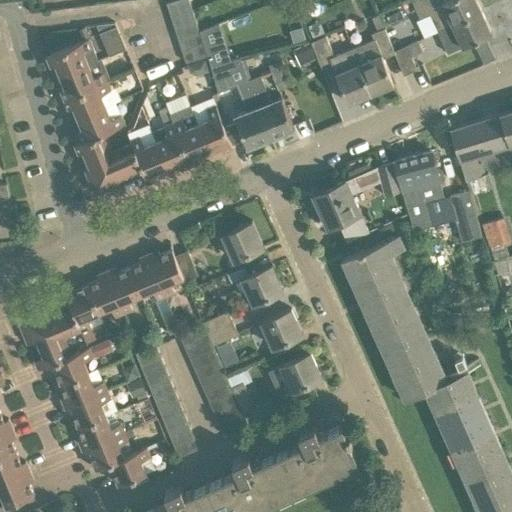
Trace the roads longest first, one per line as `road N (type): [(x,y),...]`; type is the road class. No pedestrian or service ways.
road 1 (residential): [(99,508),(367,396)]
road 2 (residential): [(267,174),(511,77)]
road 3 (residential): [(367,396),(267,174)]
road 4 (residential): [(83,251),(19,28)]
road 5 (residential): [(99,508),(68,485),(0,312)]
road 6 (residential): [(83,251),(267,174)]
road 7 (residential): [(420,511),(367,396)]
